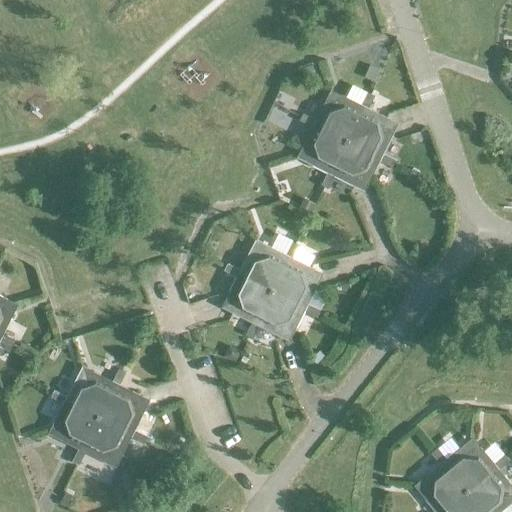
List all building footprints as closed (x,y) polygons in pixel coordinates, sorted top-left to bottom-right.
[(312,67),(302,70),(304,77),(314,74),(312,67)] [(371,67),(365,79),(376,83),(381,71),(371,67)] [(347,141),(370,95),(367,93),(360,105),(341,96),(333,99),(347,141)] [(370,95),(347,141),(390,127),(387,119),(367,109),(374,96),(370,95)] [(347,141),(333,99),(324,101),(315,121),(302,114),(300,118),(347,141)] [(347,141),(300,118),(298,121),(311,128),(301,147),(304,155),(347,141)] [(392,135),(390,127),(347,141),(393,165),(395,161),(382,155),(392,135)] [(323,188),(347,141),(304,155),(307,164),(326,173),(320,186),(323,188)] [(361,184),(347,141),(323,188),(327,190),(333,177),(353,187),(361,184)] [(391,168),(393,165),(347,141),(361,184),(369,181),(379,162),(391,168)] [(409,173),(405,180),(416,186),(420,178),(409,173)] [(303,199),(298,210),(310,216),(315,205),(303,199)] [(265,246),(257,249),(271,291),(295,245),(291,243),(285,255),(265,246)] [(207,245),(203,254),(210,258),(215,248),(207,245)] [(298,246),(295,245),(271,291),(314,277),(311,269),(302,264),(292,259),(295,253),(298,246)] [(295,253),(292,259),(302,264),(311,269),(317,256),(298,246),(295,253)] [(271,291),(257,249),(249,251),(239,271),(227,264),(225,268),(271,291)] [(271,291),(225,268),(223,272),(236,278),(226,297),(229,305),(271,291)] [(314,277),(271,291),(318,314),(320,311),(307,305),(317,285),(314,277)] [(347,281),(340,283),(342,291),(349,289),(347,281)] [(271,291),(229,305),(231,314),(251,323),(244,336),(248,338),(271,291)] [(271,291),(248,338),(252,339),(258,327),(277,336),(285,334),(271,291)] [(316,318),(318,314),(271,291),(285,334),(294,331),(303,312),(316,318)] [(0,311),(9,308),(6,300),(0,296),(0,311)] [(12,316),(9,308),(0,311),(0,338),(13,345),(15,342),(2,336),(12,316)] [(13,345),(0,338),(0,343),(11,349),(13,345)] [(230,347),(224,359),(234,364),(240,352),(230,347)] [(318,352),(310,360),(315,365),(323,357),(318,352)] [(98,418),(121,371),(118,369),(112,382),(92,372),(84,375),(98,418)] [(125,373),(121,371),(98,418),(141,404),(138,395),(119,386),(125,373)] [(98,418),(84,375),(76,378),(66,397),(53,391),(52,394),(98,418)] [(98,418),(52,394),(50,398),(62,404),(53,423),(55,432),(98,418)] [(141,404),(98,418),(145,441),(146,437),(134,431),(144,412),(141,404)] [(75,464),(98,418),(55,432),(58,440),(77,450),(71,462),(75,464)] [(98,418),(75,464),(78,466),(85,453),(104,463),(112,460),(98,418)] [(145,441),(98,418),(112,460),(121,457),(130,438),(143,444),(145,441)] [(450,438),(436,449),(441,454),(445,460),(454,453),(459,449),(450,438)] [(466,491),(471,447),(462,446),(459,449),(454,453),(445,460),(441,454),(436,449),(433,452),(466,491)] [(471,447),(466,491),(506,458),(504,455),(493,464),(479,448),(471,447)] [(422,479),(422,487),(466,491),(433,452),(430,454),(439,465),(422,479)] [(509,461),(506,458),(466,491),(511,496),(511,486),(498,470),(509,461)] [(441,511),(466,491),(422,487),(421,496),(434,511),(441,511)] [(464,511),(466,491),(441,511),(464,511)] [(483,511),(466,491),(464,511),(483,511)] [(511,496),(466,491),(483,511),(500,511),(510,504),(511,496)] [(61,493),(56,504),(67,510),(72,499),(61,493)]
